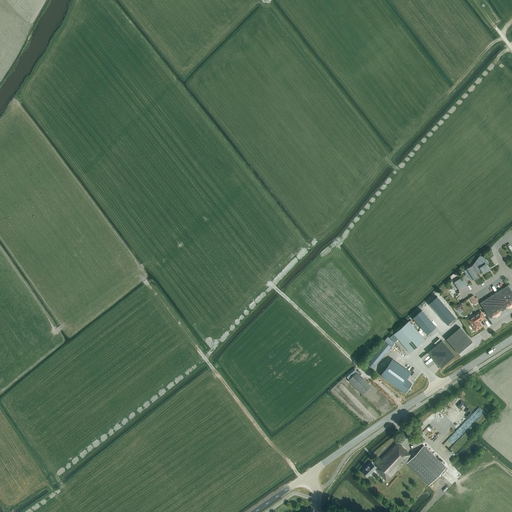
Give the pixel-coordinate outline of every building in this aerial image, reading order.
[(471,266),(472,266),(471,266),(467,269),(463,271),(466,275),(463,277),(454,282),(459,291),(459,290),(458,289),(467,284),(464,280),(467,277),(471,281),(473,278),(474,280),(474,281),(479,278),(479,277),(476,274),(481,269),(483,273),(489,269),(486,265),(489,262),(480,256),(472,267),(471,266)] [(506,307),(510,308),(511,306),(511,291),(508,285),(480,303),(489,318),(492,316),(496,317),(500,314),(501,311),(506,307)] [(473,304),(477,302),(473,295),(469,298),(473,304)] [(437,296),(428,304),(447,325),(455,318),(437,296)] [(436,327),(421,310),(412,318),(427,335),(436,327)] [(468,320),(475,330),(481,326),(478,322),(484,318),(480,312),(468,320)] [(409,321),(393,334),(410,353),(425,340),(409,321)] [(460,327),(446,339),(458,353),(472,342),(460,327)] [(383,340),(365,362),(373,368),(391,347),(383,340)] [(442,340),(427,353),(441,368),(455,356),(442,340)] [(410,372),(392,359),(380,375),(398,389),(399,389),(405,393),(411,384),(405,379),(410,372)] [(371,386),(357,372),(348,380),(362,395),(371,386)] [(407,463),(406,464),(428,486),(446,468),(424,446),(409,461),(408,459),(411,456),(397,442),(376,464),(377,465),(376,466),(371,462),(362,472),(367,477),(375,469),(387,481),(406,462),(407,463)]
